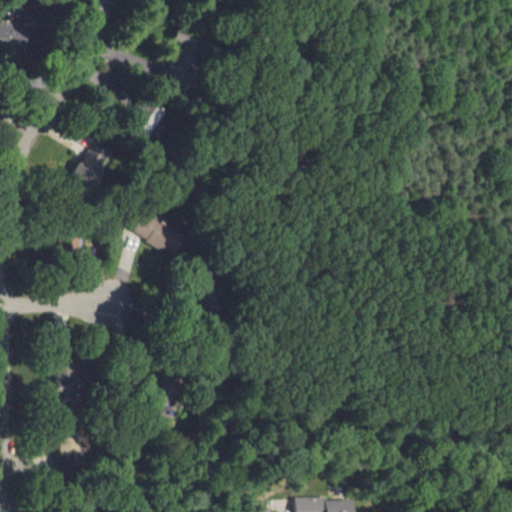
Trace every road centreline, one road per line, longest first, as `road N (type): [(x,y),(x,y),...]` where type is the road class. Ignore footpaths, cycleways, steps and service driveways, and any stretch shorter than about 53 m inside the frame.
road 1 (residential): [(7,511),(0,278),(8,185),(95,45),(107,0)]
road 2 (residential): [(2,309),(137,307)]
